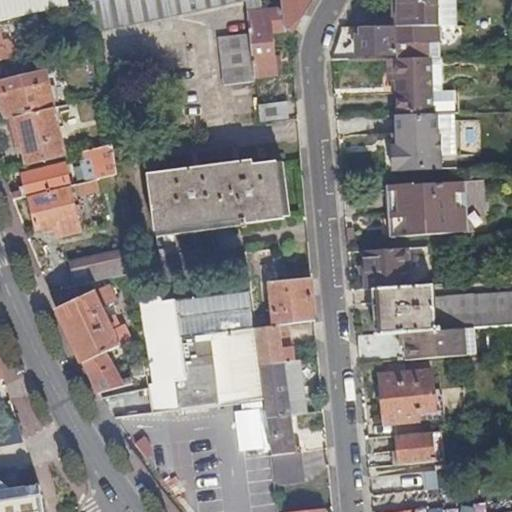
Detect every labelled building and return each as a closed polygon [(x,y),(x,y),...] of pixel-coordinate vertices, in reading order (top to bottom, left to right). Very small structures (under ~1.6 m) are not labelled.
[(0,0),(0,21),(67,7),(66,0),(0,0)] [(89,2),(94,34),(245,3),(245,2),(244,0),(97,0),(93,1),(89,2)] [(259,0),(245,2),(245,3),(247,14),(248,13),(249,35),(255,79),(277,75),(273,32),(286,31),(286,29),(283,9),(262,12),(260,0),(259,0)] [(281,0),(283,9),(286,29),(294,33),(303,17),(313,0),(281,0)] [(394,0),(395,27),(437,27),(437,0),(394,0)] [(437,0),(437,27),(448,27),(458,26),(457,0),(437,0)] [(448,33),(448,27),(437,27),(395,27),(362,27),(363,37),(358,37),(358,56),(395,55),(395,44),(420,43),(420,39),(439,38),(439,33),(448,33)] [(9,29),(0,30),(0,61),(16,58),(9,29)] [(225,87),(255,82),(255,79),(249,35),(219,39),(225,87)] [(432,59),(389,60),(390,80),(398,80),(400,115),(454,114),(461,114),(460,91),(443,92),(442,58),(432,59)] [(0,80),(0,85),(8,120),(10,119),(55,108),(56,108),(47,69),(0,80)] [(260,106),(262,123),(290,120),(288,103),(260,106)] [(55,108),(10,119),(14,137),(21,136),(29,165),(67,156),(55,108)] [(394,147),(395,172),(444,170),(441,134),(455,133),(454,114),(400,115),(398,115),(398,134),(399,147),(394,147)] [(84,161),(88,182),(97,180),(118,176),(113,145),(87,151),(89,160),(84,161)] [(253,161),(148,176),(156,233),(246,220),(247,225),(285,220),(277,162),(253,165),(253,161)] [(22,192),(13,195),(15,200),(29,196),(71,187),(66,165),(24,175),(27,188),(22,189),(22,192)] [(88,182),(79,185),(81,191),(82,196),(99,192),(97,180),(88,182)] [(392,186),(395,238),(488,232),(485,181),(415,186),(415,185),(392,186)] [(71,187),(29,196),(37,232),(56,228),(59,237),(82,232),(73,193),(81,191),(79,185),(71,187)] [(365,252),(367,291),(375,290),(410,288),(408,255),(413,255),(413,249),(365,252)] [(71,263),(76,287),(134,274),(130,251),(71,263)] [(277,316),(279,327),(287,326),(316,322),(314,301),(312,280),(271,284),(274,317),(277,316)] [(375,290),(376,336),(409,334),(441,331),(441,327),(437,327),(435,298),(435,286),(410,288),(375,290)] [(65,324),(89,374),(115,366),(128,364),(127,356),(134,355),(129,342),(130,342),(123,328),(114,331),(111,324),(115,322),(113,317),(109,319),(103,309),(117,302),(109,287),(82,299),(76,287),(50,292),(65,324)] [(441,327),(441,331),(465,330),(511,326),(511,293),(435,298),(437,327),(441,327)] [(287,326),(279,327),(284,364),(294,363),(292,350),(291,350),(287,326)] [(256,330),(261,367),(284,364),(279,327),(256,330)] [(256,330),(256,329),(182,339),(188,380),(177,381),(153,385),(157,414),(181,411),(266,399),(261,367),(256,330)] [(410,344),(405,345),(407,361),(467,356),(465,330),(441,331),(409,334),(410,344)] [(127,356),(128,364),(131,378),(146,375),(142,353),(134,355),(127,356)] [(284,364),(261,367),(266,399),(268,419),(290,416),(306,414),(300,362),(294,363),(284,364)] [(115,366),(89,374),(99,394),(132,385),(131,378),(122,380),(115,366)] [(385,424),(418,421),(417,412),(435,410),(434,390),(432,371),(380,376),(385,424)] [(417,412),(418,421),(444,419),(442,389),(434,390),(435,410),(417,412)] [(237,410),(240,451),(265,449),(262,408),(237,410)] [(268,419),(273,457),(296,453),(290,416),(268,419)] [(432,433),(436,463),(446,462),(442,432),(432,433)] [(385,453),(387,468),(436,463),(432,433),(396,437),(398,451),(385,453)] [(273,457),(276,483),(302,479),(299,453),(296,453),(273,457)] [(426,491),(440,489),(438,471),(424,472),(426,491)] [(0,511),(42,511),(39,485),(0,491),(0,511)]
